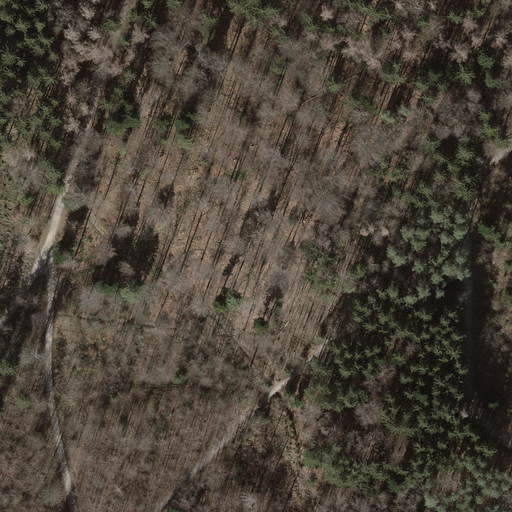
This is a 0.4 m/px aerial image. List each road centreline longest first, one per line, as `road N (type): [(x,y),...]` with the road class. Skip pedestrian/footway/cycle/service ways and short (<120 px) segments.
road 1 (track): [(511,444),(480,417),(470,385),(469,292),(474,187),(511,148)]
road 2 (track): [(76,511),(46,362),(50,254)]
road 3 (track): [(68,171),(128,0)]
